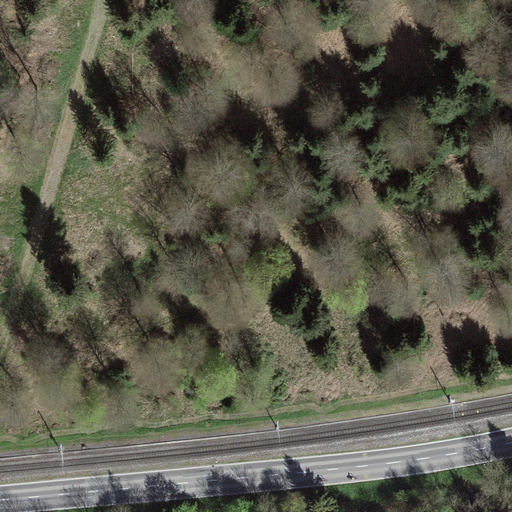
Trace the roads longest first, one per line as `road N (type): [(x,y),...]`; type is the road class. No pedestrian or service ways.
road 1 (tertiary): [(511,443),(335,469),(0,498)]
road 2 (track): [(107,0),(0,378)]
